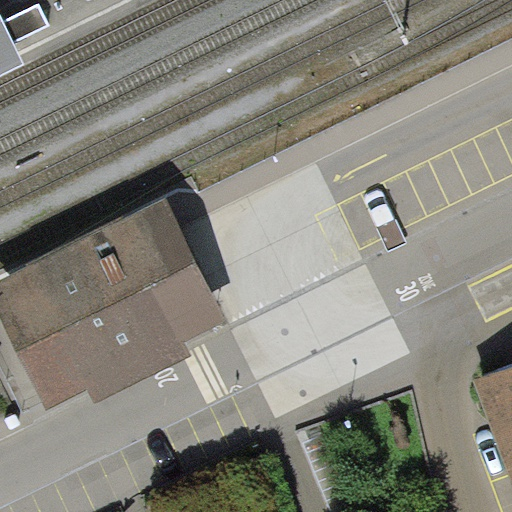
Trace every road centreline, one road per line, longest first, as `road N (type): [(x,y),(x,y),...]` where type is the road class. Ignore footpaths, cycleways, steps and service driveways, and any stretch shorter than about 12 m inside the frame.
road 1 (residential): [(0,485),(511,226)]
road 2 (unknown): [(398,281),(466,511)]
